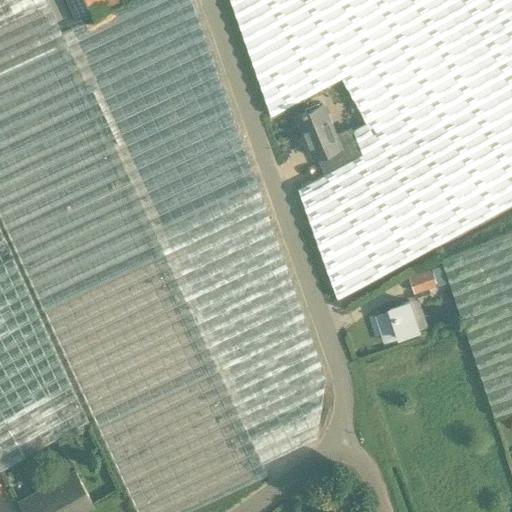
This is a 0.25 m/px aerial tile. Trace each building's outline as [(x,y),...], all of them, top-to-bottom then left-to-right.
[(83,22),(61,33),(45,0),(0,0),(0,215),(63,354),(135,511),(181,511),(265,473),(260,461),(314,436),(323,375),(191,0),(128,0),(112,7),(83,22)] [(73,0),(83,22),(112,7),(108,0),(73,0)] [(358,153),(327,172),(298,188),(336,298),(511,202),(511,0),(230,0),(270,114),(341,77),(364,122),(348,129),(358,153)] [(319,154),(327,172),(358,153),(348,129),(334,135),(321,103),(294,115),(312,157),(319,154)] [(0,467),(88,418),(57,353),(0,229),(0,467)] [(511,229),(441,258),(472,352),(494,417),(511,409),(511,229)] [(436,285),(431,268),(408,276),(414,292),(436,285)] [(390,313),(377,317),(385,341),(419,329),(409,302),(389,309),(390,313)] [(18,500),(24,511),(81,511),(93,504),(73,469),(18,500)]
